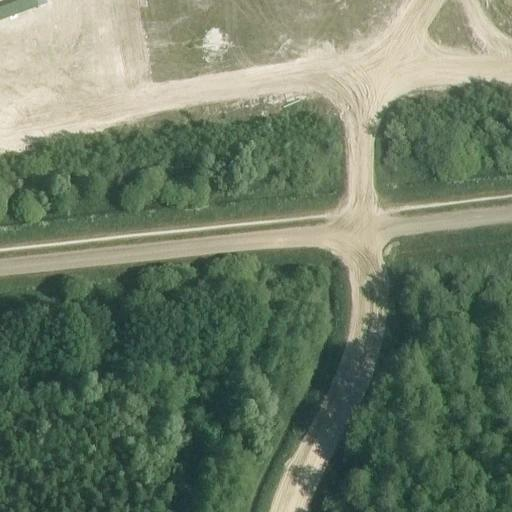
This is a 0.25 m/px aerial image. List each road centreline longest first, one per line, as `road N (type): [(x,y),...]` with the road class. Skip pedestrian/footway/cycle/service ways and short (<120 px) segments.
road 1 (track): [(427,0),(361,109),(366,291),(359,359),(285,511)]
road 2 (track): [(511,212),(0,268)]
road 3 (track): [(511,67),(428,70),(395,53)]
